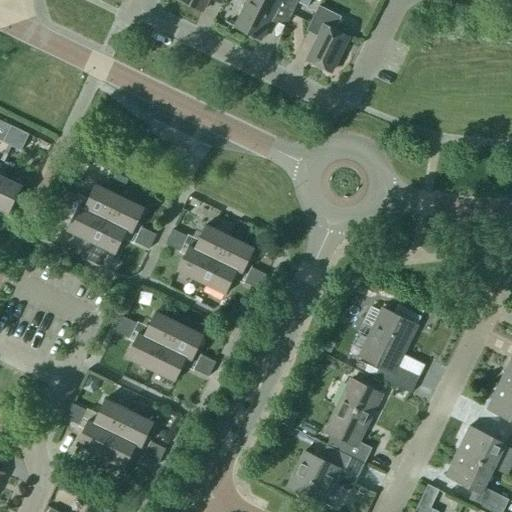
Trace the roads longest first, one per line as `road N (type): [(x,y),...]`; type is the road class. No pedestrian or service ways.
road 1 (secondary): [(308,165),(10,27)]
road 2 (residential): [(29,511),(46,473),(39,443),(96,315),(27,286)]
road 3 (residential): [(387,511),(511,264)]
road 4 (residential): [(343,113),(129,16),(138,0)]
road 5 (tertiary): [(271,352),(333,219)]
road 6 (tertiary): [(213,468),(228,463),(277,367),(271,352)]
road 7 (tertiary): [(271,352),(257,358),(211,450),(213,468)]
road 8 (secondary): [(511,211),(378,196)]
road 9 (residential): [(343,113),(400,0)]
